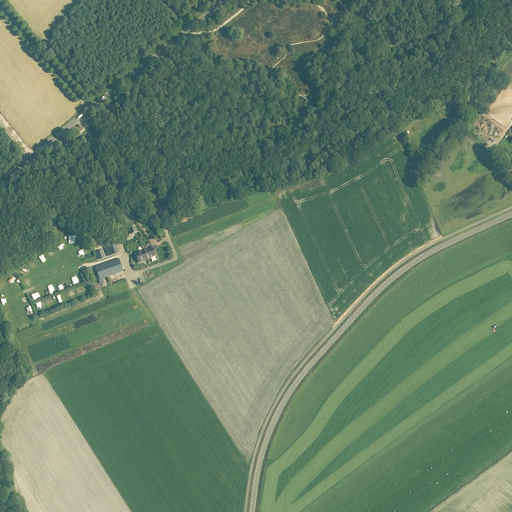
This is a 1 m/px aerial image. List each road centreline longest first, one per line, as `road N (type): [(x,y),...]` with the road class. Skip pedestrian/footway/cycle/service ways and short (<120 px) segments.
road 1 (tertiary): [(252,511),(262,451),(306,368),(382,286),(422,256),(511,214)]
road 2 (unclassified): [(81,117),(225,0)]
road 3 (unclassified): [(81,117),(121,213),(124,254)]
